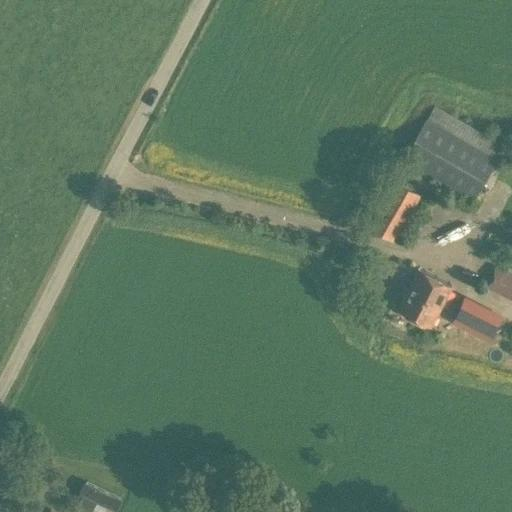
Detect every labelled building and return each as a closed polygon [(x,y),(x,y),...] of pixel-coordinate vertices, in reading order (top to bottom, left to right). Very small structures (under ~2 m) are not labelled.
[(511,147),(435,104),(427,118),(426,118),(403,158),(475,199),(495,163),(500,166),(511,147)] [(422,195),(395,180),(368,226),(394,241),(422,195)] [(511,272),(495,264),(485,287),(511,299),(511,272)] [(454,285),(418,266),(408,287),(404,285),(399,293),(403,295),(396,308),(432,327),(454,285)] [(502,315),(465,295),(451,321),(489,340),(502,315)] [(84,479),(78,491),(116,509),(122,496),(84,479)]
